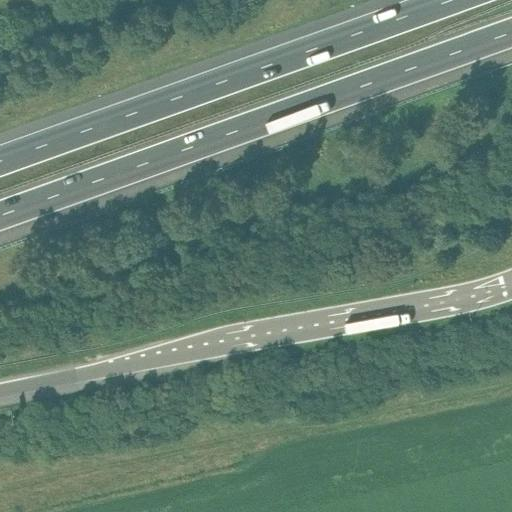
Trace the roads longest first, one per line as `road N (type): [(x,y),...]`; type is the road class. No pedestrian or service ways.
road 1 (motorway): [(0,214),(511,30)]
road 2 (motorway): [(0,392),(511,283)]
road 3 (motorway): [(449,0),(0,160)]
